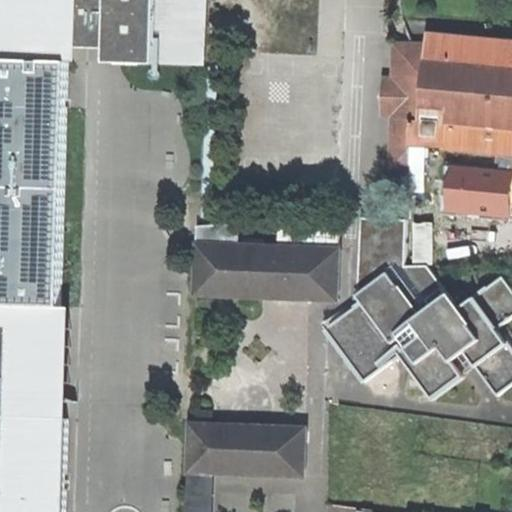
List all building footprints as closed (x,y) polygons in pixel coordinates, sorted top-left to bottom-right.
[(0,0),(0,305),(64,308),(70,62),(49,62),(50,46),(83,47),(109,48),(109,62),(159,64),(161,0),(0,0)] [(209,0),(161,0),(159,64),(207,66),(209,0)] [(511,41),(492,40),(429,35),(428,46),(421,121),(412,120),(411,146),(471,147),(474,123),(511,126),(511,41)] [(410,168),(411,146),(412,120),(421,121),(428,46),(396,44),(395,79),(384,79),(383,115),(394,114),(393,168),(410,168)] [(82,62),(83,47),(50,46),(49,62),(70,62),(82,62)] [(219,67),(207,66),(201,220),(213,221),(219,67)] [(280,216),(279,247),(340,249),(341,219),(280,216)] [(511,319),(511,285),(506,277),(462,309),(430,266),(408,266),(409,220),(364,219),(361,295),(366,302),(329,328),(367,382),(404,356),(435,398),(471,372),(478,367),(499,396),(511,386),(511,347),(499,329),(511,319)] [(200,228),(200,244),(240,245),(241,225),(200,228)] [(240,245),(200,244),(199,292),(340,300),(342,250),(340,249),(279,247),(240,245)] [(74,309),(64,308),(0,305),(0,325),(28,327),(25,419),(72,420),(74,309)] [(0,511),(70,511),(72,420),(25,419),(28,327),(0,325),(0,511)] [(192,472),(214,473),(306,477),(308,429),(194,425),(192,472)] [(192,472),(190,511),(213,511),(214,473),(192,472)]
